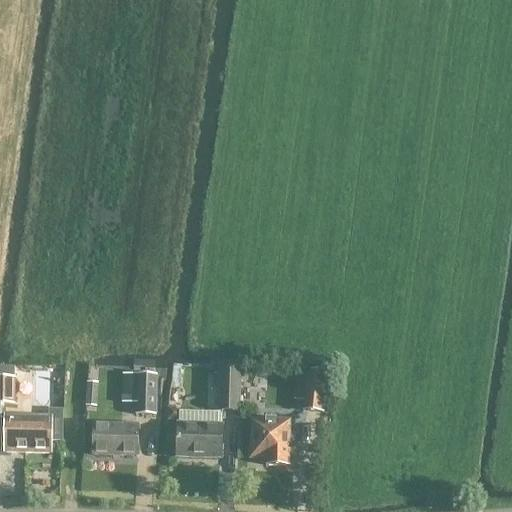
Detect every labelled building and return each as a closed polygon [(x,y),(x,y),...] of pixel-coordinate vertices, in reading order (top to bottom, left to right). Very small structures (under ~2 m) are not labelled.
[(179,390),(182,367),(175,366),(172,389),(179,390)] [(0,368),(0,406),(15,407),(15,369),(0,368)] [(240,413),(241,380),(241,372),(221,372),(220,413),(240,413)] [(323,415),(327,375),(298,372),(295,404),(304,405),(303,413),(323,415)] [(123,377),(121,405),(137,406),(137,417),(157,417),(158,378),(123,377)] [(87,385),(86,409),(97,409),(99,385),(87,385)] [(168,410),(167,423),(179,423),(179,414),(176,410),(168,410)] [(50,411),(50,419),(54,419),(53,444),(63,444),(64,412),(50,411)] [(53,444),(54,419),(50,419),(5,418),(5,455),(53,456),(53,444)] [(290,468),(291,422),(251,421),(250,461),(266,462),(266,468),(290,468)] [(139,458),(139,428),(94,426),(93,457),(139,458)] [(222,460),(222,452),(223,427),(179,426),(178,459),(222,460)]
